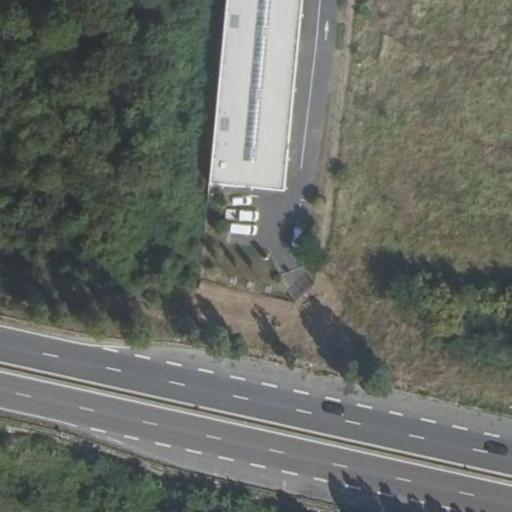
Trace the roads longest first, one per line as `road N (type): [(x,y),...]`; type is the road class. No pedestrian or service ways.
road 1 (trunk): [(511,457),(0,343)]
road 2 (trunk): [(0,389),(511,503)]
